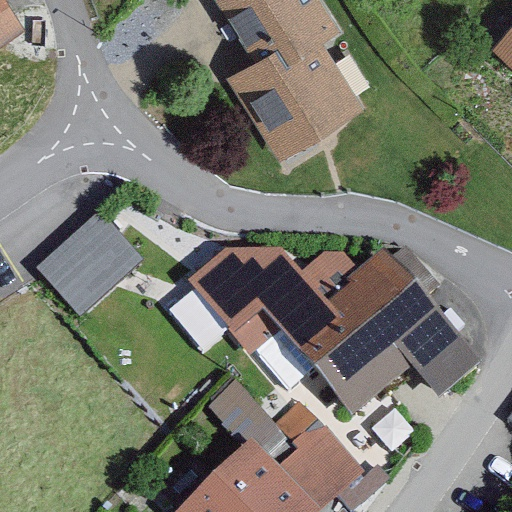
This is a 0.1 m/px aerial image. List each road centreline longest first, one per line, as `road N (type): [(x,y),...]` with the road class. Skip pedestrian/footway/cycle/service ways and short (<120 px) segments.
road 1 (residential): [(511,267),(446,236),(335,207),(251,209),(106,149)]
road 2 (residential): [(511,345),(397,511)]
road 3 (residential): [(106,149),(68,0)]
